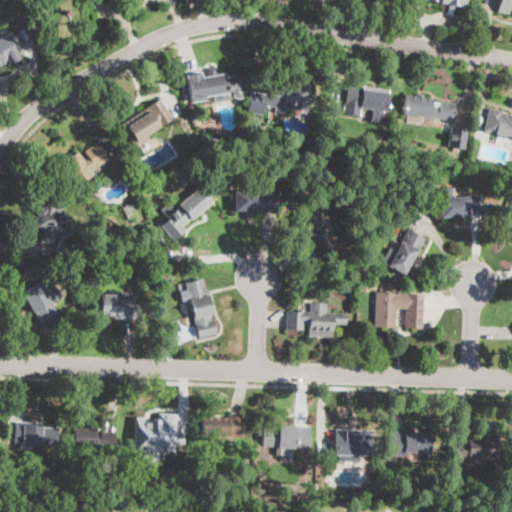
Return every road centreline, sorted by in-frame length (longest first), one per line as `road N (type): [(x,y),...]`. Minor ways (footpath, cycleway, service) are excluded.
road 1 (residential): [(0,152),(21,123),(71,84),(156,39),(224,20),(511,59)]
road 2 (residential): [(0,362),(511,379)]
